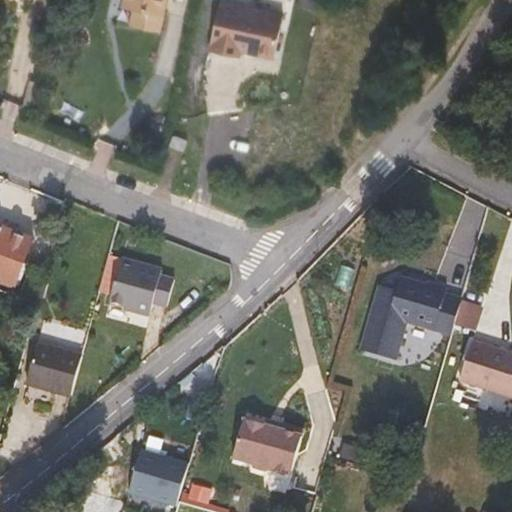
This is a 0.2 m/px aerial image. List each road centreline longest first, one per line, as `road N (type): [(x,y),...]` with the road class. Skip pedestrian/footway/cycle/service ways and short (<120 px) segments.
road 1 (residential): [(0,503),(190,357),(282,269)]
road 2 (residential): [(0,158),(282,269)]
road 3 (unclassified): [(402,141),(507,0)]
road 4 (residential): [(282,269),(402,141)]
road 5 (residential): [(402,141),(511,207)]
